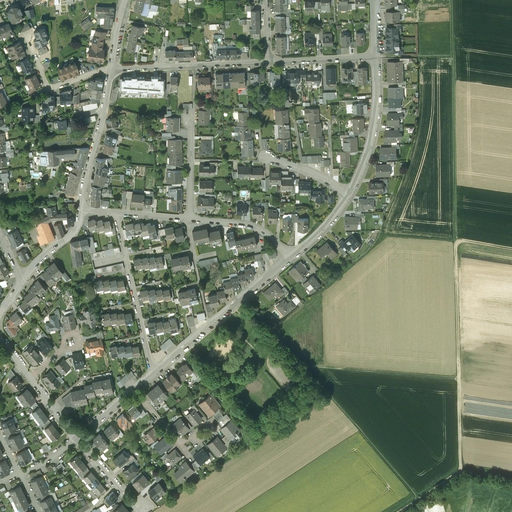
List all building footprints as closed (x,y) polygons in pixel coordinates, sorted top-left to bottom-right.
[(329,0),(320,0),(321,2),(321,8),(321,9),(329,8),(329,0)] [(346,0),(338,0),(338,3),(337,4),(337,11),(347,10),(347,9),(346,4),(346,0)] [(143,3),(136,1),(134,10),(142,12),(143,3)] [(304,1),(304,10),(305,10),(313,9),(313,10),(313,8),(313,2),(313,1),(312,1),(307,2),(304,2),(304,1)] [(19,7),(17,4),(13,6),(10,7),(10,8),(6,10),(7,13),(9,19),(10,19),(12,23),(15,21),(16,22),(20,20),(21,18),(23,17),(21,13),(22,13),(19,7)] [(35,16),(33,9),(24,11),(28,18),(35,16)] [(250,10),(251,19),(258,19),(258,10),(253,10),(250,10)] [(395,11),(385,12),(386,22),(400,21),(400,13),(400,11),(395,11)] [(90,21),(88,18),(81,24),(86,30),(89,28),(94,24),(93,23),(91,21),(90,21)] [(259,28),(258,19),(251,19),(251,29),(259,28)] [(2,26),(7,36),(10,34),(9,33),(13,32),(10,27),(8,23),(2,26)] [(30,28),(27,23),(20,26),(23,32),(30,28)] [(132,25),(132,26),(131,26),(131,28),(132,29),(131,30),(131,33),(137,34),(141,35),(141,31),(143,31),(145,30),(145,28),(144,27),(142,27),(133,25),(132,25)] [(47,35),(43,28),(34,32),(37,39),(33,41),(36,48),(48,42),(45,36),(47,35)] [(386,39),(399,39),(398,28),(394,28),(386,28),(386,39)] [(136,43),(137,34),(131,33),(130,33),(128,41),(136,43)] [(349,44),(349,34),(348,34),(348,33),(342,33),(342,34),(341,34),(341,45),(349,44)] [(364,43),(363,33),(355,34),(356,41),(356,44),(364,43)] [(323,37),(322,37),(322,39),(323,45),(327,45),(327,44),(331,44),(331,45),(332,45),(331,37),(323,37)] [(314,38),(304,38),(305,47),(305,46),(310,45),(310,46),(314,46),(314,38)] [(399,39),(386,39),(387,52),(394,52),(400,51),(399,39)] [(134,52),(136,43),(128,41),(126,50),(134,52)] [(22,47),(19,42),(7,48),(9,53),(22,47)] [(18,55),(24,53),(24,52),(22,47),(9,53),(12,58),(18,55)] [(48,51),(46,47),(38,50),(40,55),(48,51)] [(101,49),(91,48),(89,47),(87,59),(95,60),(103,61),(104,53),(103,53),(103,52),(104,52),(104,49),(101,49)] [(239,48),(225,49),(225,57),(240,57),(239,53),(239,48)] [(225,57),(225,49),(216,49),(216,57),(225,57)] [(165,60),(175,60),(174,52),(174,51),(164,51),(165,60)] [(174,52),(175,60),(183,59),(183,51),(174,52)] [(192,51),(183,51),(183,59),(193,59),(192,55),(192,51)] [(33,68),(28,57),(26,58),(21,61),(17,62),(19,65),(21,71),(22,73),(26,71),(32,69),(33,68)] [(47,62),(42,64),(45,70),(52,66),(50,61),(47,62)] [(75,64),(74,61),(57,68),(58,71),(58,72),(59,76),(60,76),(61,79),(78,73),(77,70),(78,69),(76,65),(75,64)] [(388,72),(401,71),(403,71),(402,63),(402,61),(400,62),(387,62),(388,72)] [(352,68),(342,68),(342,81),(351,80),(351,79),(351,78),(352,78),(352,71),(352,68)] [(366,68),(358,68),(358,72),(358,82),(367,81),(366,68)] [(335,69),(325,69),(326,76),(326,82),(326,83),(335,83),(335,69)] [(272,72),(269,72),(270,80),(271,80),(272,87),(278,86),(277,82),(280,82),(279,73),(279,72),(274,72),(274,70),(272,70),(272,72)] [(297,71),(286,72),(286,82),(298,82),(298,77),(298,71),(297,71)] [(401,71),(388,72),(388,81),(398,81),(401,81),(401,80),(401,71)] [(254,73),(254,72),(247,72),(248,87),(251,87),(251,84),(258,84),(258,80),(263,80),(263,72),(254,73)] [(35,74),(30,76),(25,79),(27,84),(38,79),(37,77),(36,77),(35,74)] [(124,78),(120,78),(120,91),(128,91),(128,93),(140,93),(140,91),(147,91),(147,93),(158,93),(158,92),(164,92),(164,78),(160,78),(160,77),(151,77),(151,78),(144,78),(144,77),(136,77),(131,77),(124,77),(124,78)] [(101,89),(103,79),(96,78),(95,80),(91,79),(91,81),(88,82),(87,88),(92,89),(92,88),(101,89)] [(38,79),(27,84),(30,89),(35,87),(40,85),(39,82),(39,81),(38,79)] [(388,97),(399,97),(402,97),(402,88),(402,87),(399,87),(388,87),(388,97)] [(99,97),(101,89),(92,88),(92,89),(91,96),(99,97)] [(399,97),(388,97),(388,101),(389,101),(389,105),(389,107),(396,107),(400,107),(399,97)] [(88,104),(88,101),(78,103),(73,103),(73,110),(81,106),(88,104)] [(83,111),(98,108),(96,102),(82,106),(83,111)] [(358,103),(352,104),(352,112),(358,111),(358,112),(361,112),(361,113),(366,112),(366,103),(358,103)] [(318,108),(304,109),(304,116),(308,116),(308,123),(309,123),(318,122),(318,108)] [(203,110),(199,110),(198,124),(209,124),(209,110),(203,110)] [(278,124),(287,124),(288,124),(287,110),(281,110),(276,110),(277,120),(275,120),(276,124),(278,124)] [(238,126),(248,126),(247,112),(243,112),(243,111),(234,111),(234,112),(233,113),(233,118),(234,118),(234,119),(235,119),(235,121),(237,121),(238,126)] [(403,113),(388,114),(388,124),(395,124),(399,124),(399,118),(403,118),(403,113)] [(96,121),(94,116),(83,119),(84,124),(96,121)] [(59,120),(51,121),(52,128),(52,129),(66,127),(65,120),(62,120),(62,117),(59,117),(59,120)] [(166,117),(166,123),(166,130),(179,130),(179,123),(179,122),(178,122),(178,117),(171,117),(166,117)] [(107,123),(106,123),(107,128),(116,126),(115,118),(106,120),(107,123)] [(362,118),(352,119),(353,132),(359,132),(363,132),(362,118)] [(321,122),(318,122),(309,123),(310,137),(314,137),(321,136),(321,122)] [(278,138),(289,138),(288,129),(287,129),(287,124),(278,124),(278,138)] [(243,140),(251,139),(251,136),(253,136),(253,133),(248,133),(248,130),(249,130),(249,126),(248,126),(238,126),(235,126),(235,132),(239,132),(239,135),(238,135),(238,140),(243,140)] [(395,131),(385,131),(385,142),(397,142),(396,140),(400,140),(400,139),(402,138),(402,133),(399,133),(399,131),(395,131)] [(103,143),(114,145),(116,137),(111,136),(106,134),(103,143)] [(323,136),(321,136),(314,137),(314,147),(323,146),(323,136)] [(278,138),(276,138),(277,151),(290,150),(290,146),(289,146),(289,138),(278,138)] [(349,138),(343,138),(343,143),(345,143),(345,151),(348,151),(357,150),(356,138),(349,138)] [(168,152),(170,152),(181,152),(181,139),(175,139),(171,139),(171,140),(168,140),(168,152)] [(251,139),(243,140),(243,148),(243,155),(253,155),(252,139),(251,139)] [(203,140),(201,140),(201,145),(201,149),(199,149),(199,154),(212,154),(212,149),(210,149),(210,145),(211,145),(211,140),(203,140)] [(114,145),(103,143),(103,145),(103,144),(102,148),(101,151),(110,153),(112,153),(112,152),(114,145)] [(79,159),(84,161),(89,147),(88,147),(80,148),(78,154),(77,159),(79,159)] [(393,147),(381,148),(381,159),(395,158),(395,148),(395,147),(393,147)] [(74,154),(76,154),(76,148),(73,148),(47,150),(48,164),(58,163),(57,155),(74,154)] [(40,165),(48,164),(47,150),(39,150),(40,165)] [(345,151),(340,151),(341,166),(349,166),(348,151),(345,151)] [(181,152),(170,152),(169,164),(175,164),(181,164),(182,152),(181,152)] [(97,165),(107,168),(107,161),(105,161),(104,161),(105,159),(101,159),(96,158),(94,164),(97,165)] [(73,165),(82,168),(84,161),(79,159),(77,163),(74,162),(73,165)] [(71,172),(80,175),(82,168),(73,165),(71,171),(71,172)] [(97,165),(95,172),(106,175),(107,168),(97,165)] [(209,165),(199,165),(199,175),(213,175),(213,165),(209,165)] [(387,165),(376,165),(376,176),(390,176),(390,166),(390,165),(387,165)] [(250,166),(237,166),(237,171),(237,176),(238,176),(238,177),(237,177),(250,178),(250,175),(250,168),(250,166)] [(250,168),(250,175),(254,175),(254,177),(262,177),(262,168),(250,168)] [(181,171),(166,170),(166,178),(172,178),(172,182),(180,183),(181,183),(181,171)] [(74,195),(80,175),(71,172),(71,171),(70,171),(64,191),(74,195)] [(280,172),(269,171),(269,180),(269,183),(270,183),(280,183),(280,176),(280,172)] [(0,182),(6,182),(8,182),(7,177),(8,177),(7,177),(7,173),(7,172),(7,173),(1,173),(0,173),(0,182)] [(92,185),(101,185),(103,186),(106,175),(95,172),(92,185)] [(292,176),(280,176),(280,183),(280,189),(292,189),(292,184),(292,176)] [(212,181),(199,181),(199,191),(205,191),(212,191),(212,181)] [(298,182),(298,185),(298,192),(310,192),(310,190),(310,182),(298,182)] [(380,182),(369,182),(370,193),(383,193),(383,183),(383,182),(380,182)] [(176,189),(169,189),(169,195),(171,195),(171,199),(181,199),(181,189),(176,189)] [(324,190),(310,190),(310,192),(310,197),(317,198),(317,202),(324,202),(324,190)] [(132,193),(131,197),(131,205),(142,206),(144,194),(132,193)] [(99,198),(91,197),(90,204),(99,205),(100,202),(100,198),(99,198)] [(205,197),(198,197),(198,206),(199,206),(199,210),(207,210),(207,206),(213,206),(213,198),(213,197),(205,197)] [(181,210),(181,199),(171,199),(171,204),(169,204),(169,210),(181,210)] [(368,199),(358,199),(359,210),(364,210),(364,208),(369,208),(369,209),(373,209),(374,208),(374,206),(374,199),(368,199)] [(246,204),(236,204),(236,214),(246,214),(246,211),(246,204)] [(48,215),(56,213),(55,205),(46,207),(47,211),(44,212),(45,216),(47,215),(48,215)] [(262,206),(252,206),(252,218),(256,218),(256,220),(262,220),(262,209),(262,206)] [(276,209),(268,209),(268,222),(276,222),(276,214),(276,209)] [(56,213),(48,215),(35,220),(37,225),(36,225),(39,233),(36,235),(40,244),(56,237),(49,221),(52,220),(51,218),(56,218),(56,213)] [(352,217),(345,217),(345,229),(356,229),(356,223),(359,223),(359,218),(355,218),(352,218),(352,217)] [(291,218),(283,218),(283,230),(291,230),(291,218)] [(95,219),(87,221),(89,229),(96,228),(95,221),(95,219)] [(298,219),(298,222),(298,231),(307,231),(307,219),(298,219)] [(95,221),(96,228),(97,230),(103,228),(104,228),(102,222),(102,220),(95,221)] [(102,222),(104,228),(103,228),(104,231),(111,229),(110,223),(109,220),(102,222)] [(139,223),(141,232),(141,234),(142,234),(143,238),(149,236),(149,235),(147,226),(147,224),(146,224),(143,225),(143,222),(139,223)] [(64,235),(66,233),(66,231),(63,232),(61,227),(59,223),(53,225),(58,238),(64,235)] [(132,223),(125,224),(127,233),(133,231),(134,231),(132,225),(132,223)] [(132,225),(134,231),(133,231),(134,233),(141,232),(139,223),(132,225)] [(147,226),(149,235),(156,233),(155,230),(154,225),(147,226)] [(172,226),(161,229),(163,234),(165,233),(166,238),(171,237),(171,236),(174,235),(174,236),(175,236),(173,229),(172,226)] [(173,229),(175,236),(176,240),(184,238),(183,233),(181,227),(173,229)] [(206,228),(192,232),(194,244),(209,240),(210,244),(222,242),(219,230),(207,232),(206,228)] [(7,234),(9,240),(19,235),(17,229),(9,233),(7,234)] [(229,245),(235,243),(235,240),(233,232),(226,233),(229,245)] [(9,240),(12,246),(15,245),(22,241),(19,235),(9,240)] [(360,243),(353,235),(349,238),(344,242),(343,242),(346,245),(351,251),(356,246),(360,243)] [(254,236),(235,240),(235,243),(237,250),(256,246),(254,236)] [(87,238),(89,247),(88,247),(90,254),(93,253),(96,252),(92,237),(87,238)] [(89,247),(87,238),(79,240),(81,248),(88,247),(89,247)] [(346,245),(343,242),(344,242),(342,239),(338,243),(341,247),(342,248),(346,245)] [(81,248),(79,240),(70,242),(73,266),(79,265),(78,255),(77,249),(81,248)] [(332,247),(327,242),(316,251),(321,256),(326,253),(330,258),(336,253),(332,247)] [(30,259),(25,247),(24,248),(18,251),(16,252),(22,263),(30,259)] [(188,255),(179,257),(182,267),(182,268),(190,266),(188,255)] [(154,258),(156,266),(156,267),(163,265),(161,256),(154,258)] [(140,259),(142,267),(142,268),(149,266),(147,259),(147,258),(147,257),(140,259)] [(147,259),(149,266),(149,267),(156,266),(154,258),(154,257),(147,258),(147,259)] [(179,257),(171,259),(173,269),(182,267),(179,257)] [(217,257),(198,261),(199,267),(218,262),(217,257)] [(140,258),(133,260),(135,268),(142,267),(140,259),(140,258)] [(309,271),(300,261),(288,271),(296,281),(300,278),(304,275),(309,271)] [(47,270),(54,279),(55,279),(62,273),(60,270),(54,262),(46,268),(47,270)] [(4,263),(0,265),(0,277),(9,272),(4,263)] [(60,270),(62,273),(67,280),(70,278),(62,268),(60,270)] [(245,273),(246,278),(254,276),(252,271),(252,268),(251,268),(244,269),(245,273)] [(42,274),(45,278),(50,284),(55,280),(55,279),(54,279),(47,270),(43,273),(42,274)] [(237,277),(239,285),(247,283),(246,278),(245,273),(237,275),(237,277)] [(320,285),(312,276),(308,279),(303,284),(310,293),(320,285)] [(230,280),(232,290),(240,289),(239,285),(237,277),(230,279),(230,280)] [(32,287),(39,296),(42,294),(41,293),(46,289),(40,282),(38,279),(36,281),(35,281),(35,282),(36,283),(31,286),(32,287)] [(116,281),(117,288),(118,290),(125,288),(123,279),(116,281)] [(94,281),(96,290),(103,288),(101,281),(102,281),(101,280),(94,281)] [(101,281),(103,288),(103,290),(110,288),(109,281),(109,280),(102,281),(101,281)] [(109,281),(110,288),(110,290),(117,288),(116,281),(116,280),(109,281)] [(224,290),(224,292),(232,290),(230,280),(222,282),(224,290)] [(281,289),(275,283),(263,293),(269,300),(274,295),(277,298),(283,292),(281,289)] [(25,298),(31,305),(38,300),(38,299),(40,297),(39,296),(32,287),(28,290),(29,292),(24,296),(25,298)] [(187,290),(189,300),(197,298),(195,288),(187,290)] [(147,289),(140,291),(141,295),(142,299),(149,298),(147,291),(147,289)] [(147,291),(149,298),(149,299),(156,298),(154,291),(155,291),(154,289),(147,291)] [(155,291),(154,291),(156,298),(156,299),(163,297),(162,290),(162,289),(155,291)] [(162,290),(163,297),(163,299),(171,297),(169,289),(162,290)] [(187,290),(178,292),(180,304),(190,302),(189,300),(187,290)] [(216,292),(216,293),(218,301),(226,300),(224,292),(224,290),(216,292)] [(216,293),(208,295),(210,305),(210,306),(211,306),(214,305),(214,306),(219,304),(218,301),(216,293)] [(290,301),(295,306),(300,301),(296,296),(290,301)] [(20,305),(24,310),(25,311),(32,306),(31,305),(25,298),(22,301),(23,302),(20,305)] [(287,304),(283,300),(277,305),(285,315),(295,306),(290,301),(287,304)] [(97,323),(93,308),(81,311),(82,315),(77,316),(78,322),(83,321),(85,326),(97,323)] [(11,318),(16,324),(22,319),(20,317),(16,312),(10,317),(11,318)] [(71,314),(63,315),(66,329),(76,327),(73,317),(73,313),(71,314)] [(109,313),(101,315),(103,323),(110,321),(111,321),(109,314),(109,313)] [(109,314),(111,321),(110,321),(111,323),(118,321),(116,314),(116,313),(109,314)] [(116,314),(118,321),(118,323),(125,321),(123,314),(124,314),(123,313),(116,314)] [(123,314),(125,321),(125,323),(132,321),(131,313),(124,314),(123,314)] [(60,329),(57,319),(56,315),(55,315),(49,317),(50,324),(45,325),(47,331),(60,329)] [(193,318),(193,315),(186,317),(188,327),(195,325),(195,324),(193,318)] [(16,324),(11,318),(8,320),(5,327),(12,335),(17,331),(15,329),(18,327),(16,324)] [(154,321),(147,323),(149,333),(156,331),(154,323),(155,323),(154,321)] [(154,323),(156,331),(163,330),(162,323),(162,321),(155,323),(154,323)] [(162,323),(163,330),(163,331),(170,330),(169,323),(169,321),(162,323)] [(169,323),(170,330),(171,331),(178,329),(176,321),(169,323)] [(53,347),(44,337),(42,338),(43,339),(38,343),(37,342),(37,343),(46,353),(53,347)] [(103,349),(101,338),(99,339),(97,339),(85,342),(87,352),(96,350),(97,354),(102,353),(101,349),(103,349)] [(37,352),(31,345),(23,352),(33,364),(38,361),(37,360),(37,359),(40,356),(37,352)] [(116,346),(109,348),(111,356),(118,355),(116,348),(117,347),(116,346)] [(117,347),(116,348),(118,355),(118,356),(125,355),(125,354),(124,347),(124,346),(117,347)] [(124,347),(125,354),(125,355),(125,356),(132,354),(131,347),(131,346),(124,347)] [(131,347),(132,354),(133,356),(140,354),(138,346),(131,347)] [(75,361),(77,367),(84,366),(83,359),(82,354),(81,352),(72,354),(72,356),(73,361),(74,361),(75,361)] [(64,360),(70,367),(72,365),(71,363),(68,357),(64,360)] [(64,360),(63,359),(55,366),(62,374),(70,367),(64,360)] [(191,369),(186,363),(184,364),(183,364),(179,367),(179,369),(177,370),(180,374),(183,377),(192,370),(191,369)] [(11,379),(16,376),(11,369),(7,374),(11,379)] [(55,377),(50,371),(44,375),(45,376),(42,378),(45,381),(44,383),(46,385),(48,385),(51,388),(55,385),(56,386),(60,383),(55,377)] [(171,373),(169,376),(168,375),(166,377),(166,378),(163,381),(171,391),(180,383),(171,373)] [(14,390),(22,384),(16,376),(11,379),(8,382),(14,390)] [(101,380),(103,390),(104,394),(112,392),(109,378),(101,380)] [(92,384),(94,392),(103,390),(101,380),(92,382),(92,384)] [(95,395),(94,392),(92,384),(87,385),(86,384),(84,385),(83,386),(84,388),(86,397),(95,395)] [(153,388),(162,399),(167,395),(163,391),(164,391),(161,388),(157,384),(153,388)] [(22,401),(31,393),(29,391),(27,388),(27,389),(22,392),(21,392),(20,392),(19,393),(19,394),(17,395),(22,401)] [(87,402),(86,397),(84,388),(77,390),(80,403),(87,402)] [(162,399),(153,388),(147,393),(153,401),(156,404),(162,399)] [(73,405),(80,403),(77,390),(70,392),(71,395),(72,399),(73,402),(73,405)] [(63,401),(71,395),(70,392),(61,398),(63,401)] [(34,396),(31,393),(22,401),(25,405),(29,402),(29,403),(34,400),(35,399),(33,397),(34,396)] [(221,406),(210,394),(199,404),(209,416),(212,414),(214,416),(219,411),(220,411),(221,410),(218,408),(221,406)] [(65,404),(72,399),(71,395),(63,401),(65,404)] [(67,407),(73,402),(72,399),(65,404),(67,407)] [(156,404),(153,401),(151,403),(156,410),(159,407),(156,404)] [(139,410),(134,404),(127,410),(133,417),(136,415),(137,414),(139,413),(140,412),(139,410)] [(32,412),(36,418),(43,412),(38,407),(34,410),(32,412)] [(193,409),(185,415),(194,425),(201,419),(196,412),(193,409)] [(220,411),(219,411),(214,416),(217,420),(220,418),(223,416),(220,411)] [(47,418),(43,412),(36,418),(40,423),(47,418)] [(132,424),(123,413),(115,420),(124,430),(132,424)] [(225,423),(230,419),(226,413),(223,416),(220,418),(225,423)] [(0,423),(3,428),(13,423),(11,418),(4,421),(0,423)] [(49,421),(47,418),(40,423),(38,425),(40,427),(49,421)] [(189,429),(180,418),(174,424),(182,434),(189,429)] [(240,430),(230,419),(225,423),(225,424),(222,427),(227,434),(224,436),(229,442),(229,441),(231,440),(230,438),(232,436),(235,440),(238,440),(240,439),(240,436),(237,432),(240,430)] [(51,423),(49,421),(40,427),(42,430),(44,429),(44,428),(51,423)] [(16,428),(13,423),(3,428),(5,433),(16,428)] [(55,429),(51,423),(44,428),(44,429),(48,434),(55,429)] [(153,427),(154,428),(155,427),(152,423),(146,428),(148,431),(153,427)] [(113,427),(110,424),(103,429),(112,439),(118,433),(116,431),(115,429),(115,428),(114,427),(113,427)] [(154,428),(153,427),(148,431),(147,432),(148,433),(146,435),(146,434),(143,437),(148,442),(158,434),(154,428)] [(55,429),(48,434),(53,440),(59,435),(55,429)] [(10,444),(21,439),(19,434),(14,436),(8,439),(10,444)] [(108,445),(99,434),(93,439),(102,450),(108,445)] [(229,442),(224,436),(222,438),(226,443),(228,446),(231,443),(229,441),(229,442)] [(171,444),(165,437),(157,443),(154,446),(155,446),(160,453),(171,444)] [(223,445),(217,437),(208,444),(217,455),(225,448),(226,448),(223,445)] [(23,444),(21,439),(10,444),(13,449),(15,448),(23,444)] [(207,454),(203,448),(193,456),(200,464),(209,457),(207,454)] [(18,459),(28,454),(26,449),(25,450),(17,453),(15,454),(18,459)] [(181,457),(175,449),(168,455),(166,457),(172,464),(181,457)] [(124,455),(122,452),(113,459),(115,463),(117,462),(119,465),(124,461),(128,458),(125,455),(124,455)] [(31,459),(28,454),(18,459),(20,464),(22,464),(31,459)] [(128,458),(124,461),(126,464),(134,457),(132,454),(128,458)] [(70,461),(75,466),(81,461),(77,455),(70,461)] [(137,460),(134,457),(126,464),(129,466),(132,463),(133,463),(137,460)] [(86,466),(81,461),(75,466),(79,472),(80,472),(82,470),(86,466)] [(189,466),(192,469),(193,469),(194,470),(198,467),(194,461),(189,466)] [(133,463),(132,463),(129,466),(123,471),(129,478),(138,470),(139,469),(137,466),(136,467),(133,463)] [(189,466),(186,463),(183,465),(182,464),(179,467),(180,468),(174,473),(181,481),(190,473),(189,472),(192,469),(189,466)] [(7,464),(0,468),(0,474),(10,469),(7,464)] [(84,477),(88,482),(95,476),(90,471),(86,474),(83,476),(84,477)] [(144,476),(142,474),(132,482),(138,489),(148,481),(147,479),(147,477),(146,475),(144,476)] [(33,486),(43,481),(41,476),(30,481),(33,486)] [(88,482),(93,487),(99,482),(95,476),(88,482)] [(35,491),(45,485),(43,481),(33,486),(35,491)] [(162,486),(158,481),(153,486),(160,495),(165,491),(162,487),(162,486)] [(104,487),(99,482),(93,487),(97,493),(104,487)] [(46,486),(45,485),(35,491),(37,496),(48,490),(46,486)] [(9,491),(12,496),(22,491),(20,486),(9,491)] [(160,495),(153,486),(148,491),(152,495),(156,499),(160,495)] [(104,487),(97,493),(95,494),(97,497),(107,490),(104,487)] [(12,496),(14,500),(24,495),(22,491),(12,496)] [(118,498),(113,491),(103,499),(106,502),(108,505),(110,503),(118,498)] [(14,500),(16,505),(27,500),(24,495),(14,500)] [(40,501),(42,506),(53,501),(50,496),(40,501)] [(89,507),(94,503),(98,499),(97,497),(72,511),(82,511),(84,510),(89,507)] [(29,505),(27,500),(16,505),(18,510),(26,506),(29,505)] [(42,506),(44,511),(55,506),(53,501),(42,506)] [(108,505),(106,502),(96,508),(92,510),(92,511),(90,511),(103,511),(109,508),(113,506),(110,503),(108,505)]
